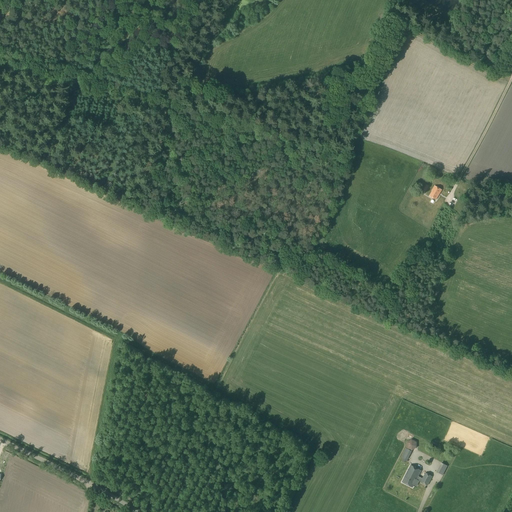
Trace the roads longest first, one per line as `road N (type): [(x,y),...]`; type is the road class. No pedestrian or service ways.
road 1 (track): [(0,57),(349,159)]
road 2 (unclassified): [(137,511),(0,440)]
road 3 (track): [(511,77),(450,196)]
